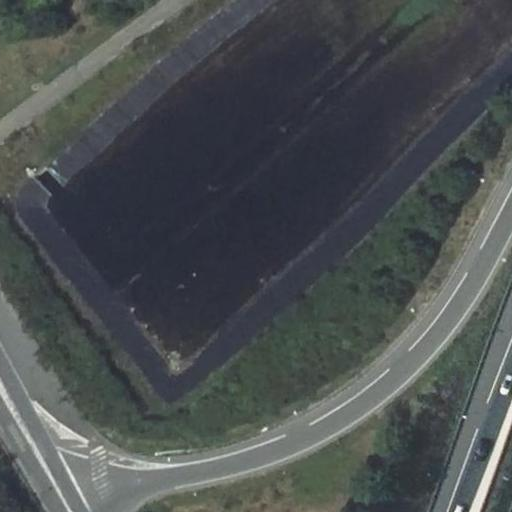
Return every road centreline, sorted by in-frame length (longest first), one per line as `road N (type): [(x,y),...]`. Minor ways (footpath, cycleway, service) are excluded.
road 1 (trunk): [(511,209),(442,324),(338,416),(268,451),(207,468),(59,493)]
road 2 (trunk): [(511,367),(455,511)]
road 3 (tertiary): [(59,493),(0,386)]
